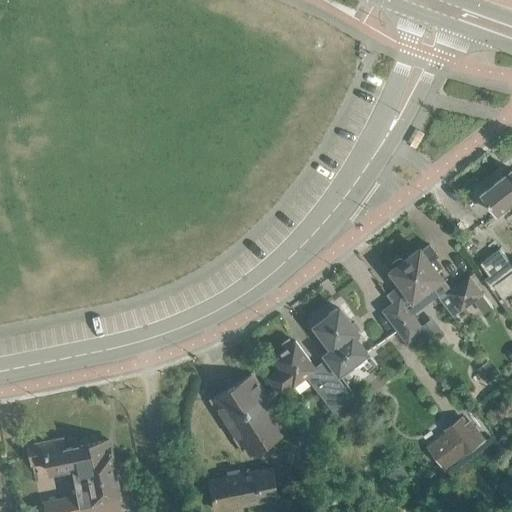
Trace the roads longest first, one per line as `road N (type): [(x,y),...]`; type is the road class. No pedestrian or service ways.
road 1 (tertiary): [(0,371),(154,338),(211,313),(285,262),(391,138),(441,5)]
road 2 (track): [(167,511),(148,362)]
